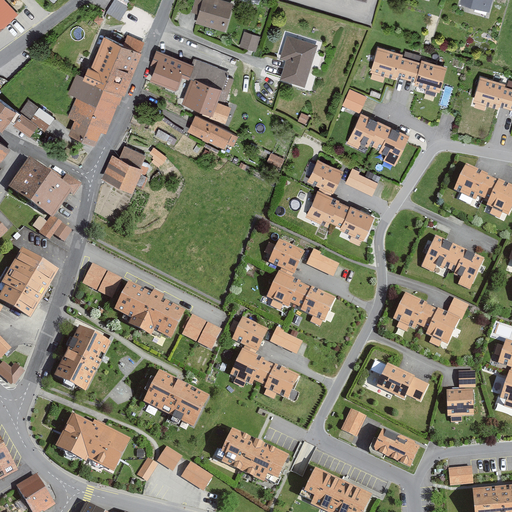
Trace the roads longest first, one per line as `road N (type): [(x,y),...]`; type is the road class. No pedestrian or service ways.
road 1 (residential): [(412,484),(312,437),(378,306),(383,223),(430,152),(452,146),(511,157)]
road 2 (residential): [(11,418),(61,297),(91,178)]
road 3 (residential): [(91,178),(168,0)]
